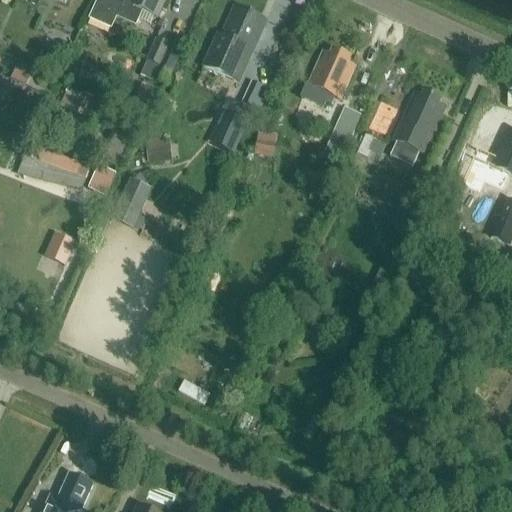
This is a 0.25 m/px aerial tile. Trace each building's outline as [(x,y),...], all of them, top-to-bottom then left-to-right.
[(167,0),(100,0),(96,11),(137,27),(143,13),(159,20),(167,0)] [(238,85),(250,60),(264,29),(257,25),(259,20),(242,12),(235,9),(233,15),(220,45),(216,43),(204,70),(225,79),(238,85)] [(167,88),(183,53),(157,41),(147,63),(159,69),(154,82),(167,88)] [(321,120),(326,110),(324,109),(330,96),(341,101),(356,69),(348,65),(351,60),(333,52),(331,58),(324,54),(310,86),(308,85),(302,100),(304,100),(300,110),(321,120)] [(14,67),(8,80),(21,86),(27,73),(14,67)] [(142,87),(138,99),(152,105),(157,93),(142,87)] [(442,101),(425,93),(422,98),(415,95),(393,142),(396,144),(390,158),(412,169),(418,154),(422,156),(430,141),(432,142),(447,110),(440,106),(442,101)] [(338,173),(362,118),(345,111),(321,166),(338,173)] [(212,147),(232,156),(246,125),(226,116),(212,147)] [(256,134),(254,156),(270,158),(273,136),(256,134)] [(511,139),(507,138),(493,169),(511,177),(511,139)] [(100,169),(90,192),(105,199),(115,175),(100,169)] [(133,231),(151,191),(131,182),(113,222),(133,231)] [(423,229),(433,206),(403,193),(393,215),(423,229)] [(511,248),(511,245),(511,205),(507,203),(491,240),(511,248)] [(60,256),(68,260),(75,245),(57,237),(54,244),(64,248),(60,256)] [(174,398),(185,373),(163,364),(152,388),(174,398)] [(82,511),(94,488),(74,478),(62,502),(54,499),(47,511),(82,511)]
